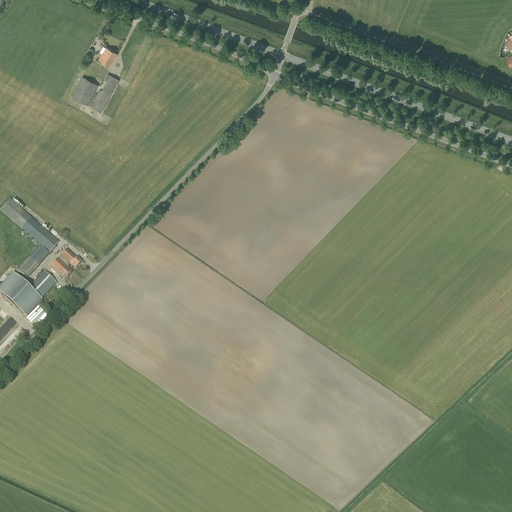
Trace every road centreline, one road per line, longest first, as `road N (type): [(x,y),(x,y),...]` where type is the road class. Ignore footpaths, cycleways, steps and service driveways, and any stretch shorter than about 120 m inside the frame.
road 1 (unclassified): [(0,372),(260,99),(274,73)]
road 2 (unclassified): [(511,165),(274,73)]
road 3 (primary): [(511,141),(281,55)]
road 4 (unclassified): [(511,89),(294,13)]
road 5 (unclassified): [(274,73),(88,0)]
road 6 (primary): [(281,55),(132,0)]
